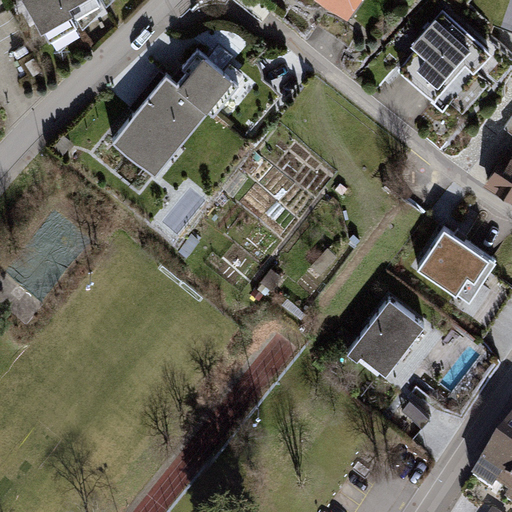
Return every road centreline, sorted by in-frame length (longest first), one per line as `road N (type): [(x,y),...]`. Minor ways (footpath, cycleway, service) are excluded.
road 1 (residential): [(262,18),(412,142),(511,212)]
road 2 (residential): [(0,166),(163,0)]
road 3 (residential): [(511,388),(430,511)]
